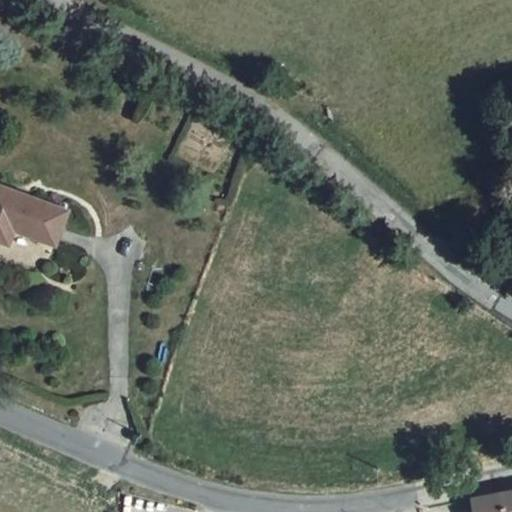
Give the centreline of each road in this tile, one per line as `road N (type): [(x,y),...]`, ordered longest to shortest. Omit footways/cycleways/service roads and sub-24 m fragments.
road 1 (residential): [(511,309),(446,268),(267,105),(61,0)]
road 2 (tertiary): [(260,505),(164,479),(0,411)]
road 3 (tertiary): [(511,477),(343,506),(260,505)]
